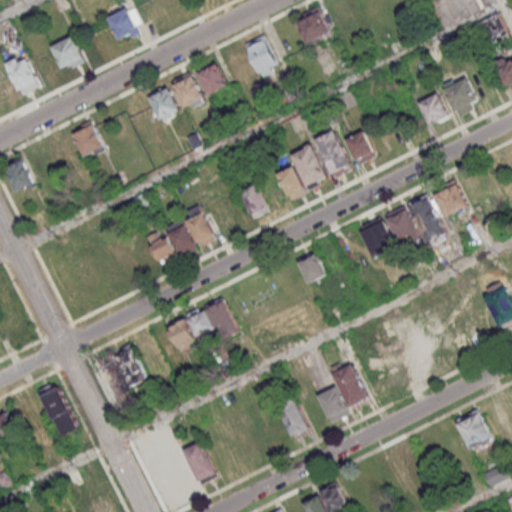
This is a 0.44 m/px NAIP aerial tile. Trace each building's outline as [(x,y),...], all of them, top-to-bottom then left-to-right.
[(338,29),(363,21),(356,0),(337,0),(329,3),(338,29)] [(109,17),(122,42),(146,30),(133,5),(109,17)] [(299,14),(306,43),(331,37),(324,8),(299,14)] [(87,60),(75,34),(53,45),(66,71),(87,60)] [(264,76),(282,67),(266,34),(247,43),(264,76)] [(235,80),(254,72),(244,50),(225,58),(235,80)] [(8,62),(24,94),(42,85),(26,53),(8,62)] [(511,56),(497,62),(506,87),(511,85),(511,56)] [(200,71),(211,94),(230,85),(218,62),(200,71)] [(174,80),(189,110),(208,100),(193,70),(174,80)] [(460,115),(483,104),(470,77),(447,88),(460,115)] [(162,120),(182,110),(169,83),(149,92),(162,120)] [(432,126),(452,116),(440,92),(420,102),(432,126)] [(107,146),(92,119),(74,129),(89,156),(107,146)] [(318,138),(336,176),(355,167),(337,129),(318,138)] [(378,155),(367,130),(348,139),(360,164),(378,155)] [(52,140),(65,167),(84,157),(71,131),(52,140)] [(311,188),(331,179),(315,143),(294,152),(311,188)] [(41,179),(60,169),(46,144),(28,154),(41,179)] [(6,165),(18,191),(37,182),(25,156),(6,165)] [(309,191),(297,165),(280,172),(292,199),(309,191)] [(470,206),(462,183),(437,192),(445,215),(470,206)] [(272,210),(259,184),(243,192),(255,218),(272,210)] [(412,200),(428,242),(448,234),(433,192),(412,200)] [(424,240),(409,205),(389,213),(404,249),(424,240)] [(200,246),(217,239),(206,210),(189,217),(200,246)] [(362,226),(376,259),(400,248),(386,215),(362,226)] [(169,228),(132,243),(143,270),(198,247),(186,219),(168,226),(169,228)] [(126,280),(142,272),(127,241),(110,249),(126,280)] [(300,260),(311,283),(329,274),(317,251),(300,260)] [(508,285),(511,293),(511,325),(505,329),(503,325),(501,326),(486,295),(490,293),(487,288),(502,280),(504,286),(508,285)] [(240,331),(225,296),(208,304),(209,305),(170,322),(183,352),(202,344),(202,343),(221,335),(223,339),(240,331)] [(113,398),(150,382),(134,344),(97,360),(113,398)] [(351,407),(331,366),(341,362),(344,368),(354,363),(370,397),(351,407)] [(81,428),(60,382),(42,391),(63,436),(81,428)] [(352,413),(333,422),(319,395),(338,385),(352,413)] [(312,431),(295,439),(277,403),(294,394),(312,431)] [(0,410),(0,435),(4,443),(20,434),(6,407),(0,410)] [(472,450),(456,419),(479,408),(494,438),(491,440),(493,444),(477,452),(475,448),(472,450)] [(137,437),(140,445),(158,439),(162,449),(177,444),(170,425),(137,437)] [(219,472),(218,472),(219,475),(203,484),(201,481),(185,449),(203,441),(219,472)] [(396,452),(408,474),(425,465),(412,443),(396,452)] [(388,488),(406,482),(396,452),(378,457),(388,488)] [(331,511),(321,491),(338,483),(350,506),(337,511),(331,511)] [(309,511),(305,503),(321,494),(330,511),(309,511)]
